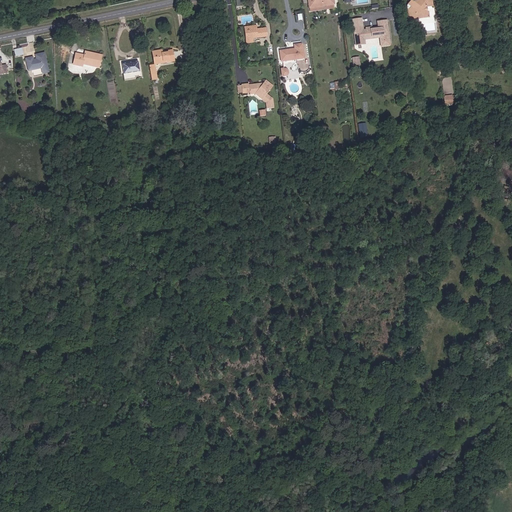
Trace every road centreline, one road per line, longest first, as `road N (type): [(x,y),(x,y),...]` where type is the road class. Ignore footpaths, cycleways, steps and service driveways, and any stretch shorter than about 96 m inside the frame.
road 1 (unclassified): [(0,39),(183,0)]
road 2 (track): [(0,350),(105,375),(148,398)]
